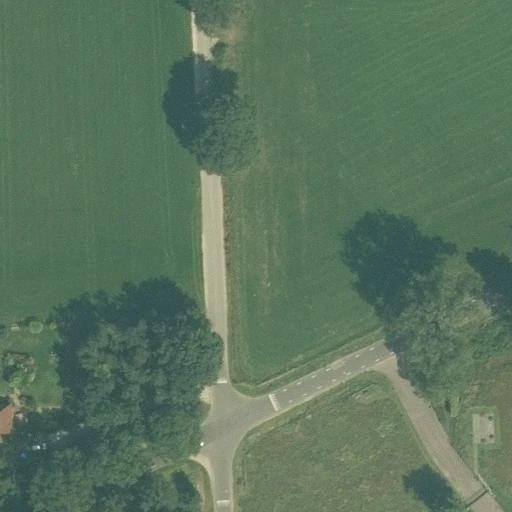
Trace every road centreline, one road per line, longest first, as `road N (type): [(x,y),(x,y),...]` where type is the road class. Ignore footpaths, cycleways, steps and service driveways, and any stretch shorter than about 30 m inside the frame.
road 1 (unclassified): [(223,429),(203,0)]
road 2 (tertiary): [(223,429),(511,291)]
road 3 (tertiary): [(57,511),(223,429)]
